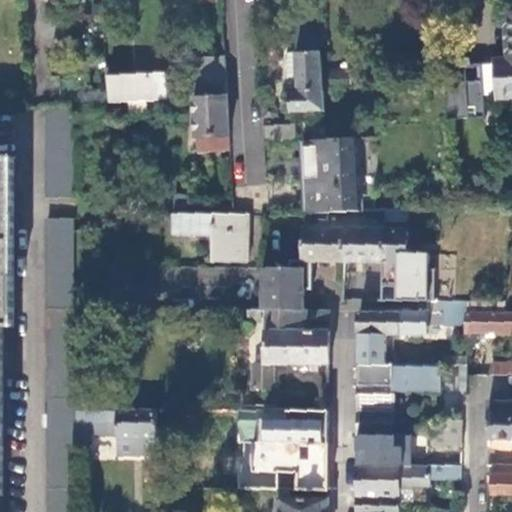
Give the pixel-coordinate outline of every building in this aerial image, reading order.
[(511,0),(509,0),(511,11),(508,12),(511,61),(496,62),(496,60),(493,60),(494,63),(481,64),(482,80),(446,83),(448,119),(484,116),(483,95),(495,94),(496,99),(498,99),(498,97),(511,95),(511,0)] [(295,32),(296,52),(319,52),(317,17),(294,19),(295,32)] [(258,34),(295,32),(294,19),(257,21),(258,34)] [(324,113),(323,90),(323,88),(322,73),(321,52),(319,52),(296,52),(281,53),(282,79),(297,78),(298,91),(291,92),(292,114),(324,113)] [(196,96),(227,95),(227,77),(225,57),(194,59),(196,96)] [(322,73),(323,88),(365,86),(364,71),(322,73)] [(147,101),(166,99),(165,75),(106,78),(108,103),(129,102),(147,101)] [(197,137),(230,136),(227,95),(196,96),(196,97),(197,137)] [(129,102),(130,114),(148,113),(147,101),(129,102)] [(73,198),(73,106),(47,108),(47,199),(73,198)] [(263,121),(264,143),(294,142),(293,125),(270,126),(269,120),(263,121)] [(197,137),(198,153),(231,151),(230,136),(197,137)] [(356,210),(351,138),(307,141),(308,163),(304,163),(307,214),(327,213),(345,213),(345,211),(356,210)] [(0,511),(0,495),(3,496),(3,327),(13,327),(13,158),(0,158),(0,511)] [(385,209),(356,210),(345,211),(345,213),(344,261),(407,261),(407,241),(407,232),(407,230),(385,229),(385,222),(385,210),(385,209)] [(411,221),(410,209),(385,210),(385,222),(411,221)] [(344,261),(345,213),(327,213),(327,217),(326,221),(303,220),(303,265),(303,270),(313,270),(313,261),(344,261)] [(175,215),(175,240),(215,240),(214,260),(249,260),(249,215),(241,215),(175,215)] [(73,511),(73,311),(73,219),(47,219),(47,511),(73,511)] [(264,281),(264,295),(281,295),(281,290),(306,291),(312,291),(313,282),(313,270),(303,270),(303,265),(292,265),(291,270),(280,270),(265,270),(264,281)] [(441,272),(400,272),(399,287),(402,287),(416,287),(416,301),(427,301),(440,301),(441,272)] [(416,287),(402,287),(402,301),(416,301),(416,287)] [(264,295),(264,310),(268,310),(306,310),(306,291),(281,290),(281,295),(264,295)] [(427,301),(427,312),(443,312),(467,312),(467,301),(440,301),(427,301)] [(506,312),(506,302),(467,301),(467,312),(506,312)] [(250,310),(250,319),(263,319),(263,310),(250,310)] [(306,310),(268,310),(267,362),(255,362),(255,386),(274,386),(274,374),(274,363),(280,363),(329,363),(329,333),(330,310),(306,310)] [(360,312),(359,348),(387,349),(387,334),(398,334),(408,334),(427,334),(427,324),(442,324),(443,312),(427,312),(360,312)] [(443,312),(442,324),(467,325),(467,312),(443,312)] [(511,312),(506,312),(467,312),(467,325),(466,341),(473,342),(473,334),(511,333),(511,312)] [(447,357),(447,365),(466,365),(466,357),(447,357)] [(511,363),(494,363),(490,376),(511,374),(511,363)] [(442,365),(360,364),(359,405),(359,435),(393,435),(394,387),(442,387),(442,365)] [(511,439),(511,402),(489,403),(489,422),(489,440),(511,439)] [(90,461),(90,437),(117,437),(116,457),(156,457),(157,408),(76,408),(76,461),(90,461)] [(304,410),(278,409),(278,425),(303,425),(304,410)] [(304,410),(303,425),(329,426),(329,410),(304,410)] [(450,431),(432,431),(432,448),(463,447),(463,422),(449,419),(450,431)] [(393,435),(359,435),(359,448),(359,465),(403,465),(403,435),(393,435)] [(297,489),(329,490),(329,454),(329,443),(277,442),(277,458),(288,458),(288,485),(288,488),(297,488),(297,489)] [(288,458),(277,458),(277,485),(288,485),(288,458)] [(511,464),(494,465),(494,475),(488,475),(488,482),(494,482),(494,492),(511,492),(511,464)] [(403,465),(359,465),(359,488),(358,511),(398,511),(399,485),(432,486),(432,478),(432,465),(403,465)] [(461,479),(461,465),(432,465),(432,478),(461,479)] [(278,511),(328,511),(328,509),(329,500),(278,499),(278,511)]
